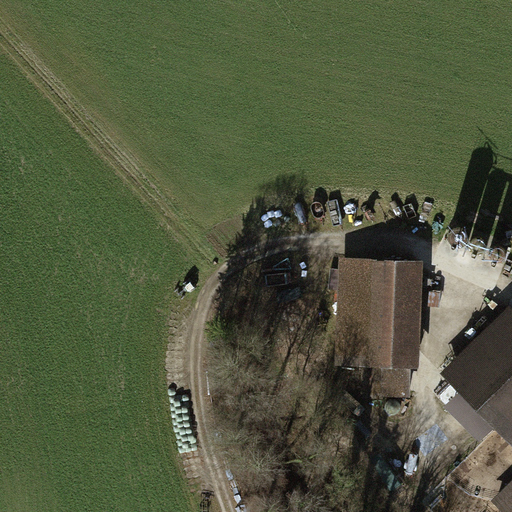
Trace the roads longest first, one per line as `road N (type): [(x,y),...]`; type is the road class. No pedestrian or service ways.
road 1 (track): [(233,511),(205,433),(197,348),(216,291),(261,262),(314,244),(413,246),(511,288)]
road 2 (track): [(0,28),(236,278)]
road 3 (track): [(430,450),(447,341),(501,283)]
